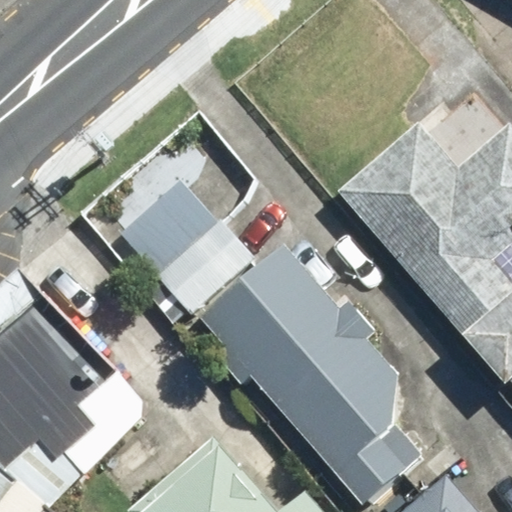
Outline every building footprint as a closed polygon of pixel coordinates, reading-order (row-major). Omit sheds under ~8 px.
[(430,134),(422,125),(342,197),(511,386),(511,276),(502,265),(511,256),(511,123),(480,88),(430,134)] [(291,253),(271,270),(194,179),(125,237),(202,328),(208,323),(368,511),(369,511),(434,457),(403,421),(401,382),(413,372),(360,310),(348,320),(291,253)] [(0,345),(51,301),(26,273),(0,295),(0,345)] [(0,511),(57,511),(55,510),(150,422),(150,404),(51,301),(0,345),(0,511)] [(329,511),(311,492),(289,511),(220,438),(141,511),(329,511)] [(489,511),(459,475),(414,511),(489,511)]
